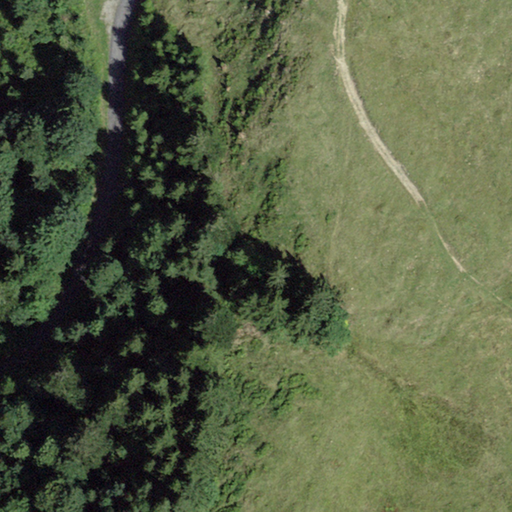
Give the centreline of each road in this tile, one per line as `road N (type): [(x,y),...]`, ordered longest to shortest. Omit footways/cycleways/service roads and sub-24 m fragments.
road 1 (track): [(135,0),(125,19),(119,170),(74,298),(0,374)]
road 2 (track): [(346,0),(354,107),(491,293),(511,303)]
